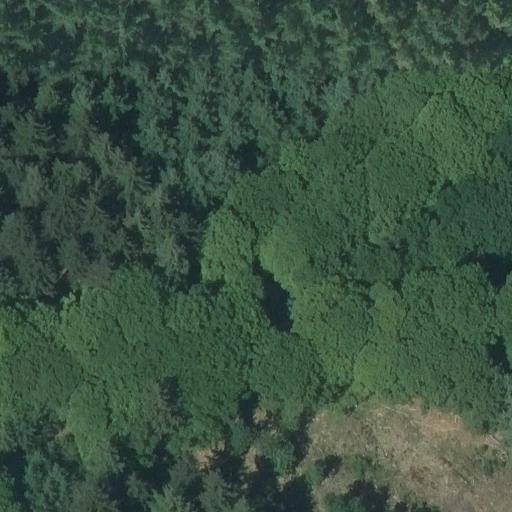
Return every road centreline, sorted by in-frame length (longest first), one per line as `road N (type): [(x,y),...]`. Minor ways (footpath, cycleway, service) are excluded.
road 1 (track): [(511,366),(114,399)]
road 2 (track): [(0,87),(219,317)]
